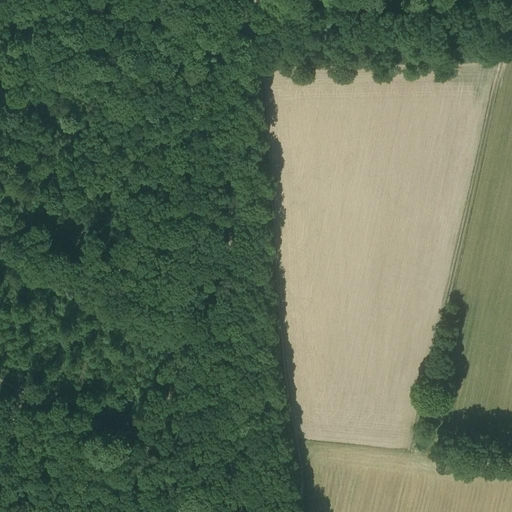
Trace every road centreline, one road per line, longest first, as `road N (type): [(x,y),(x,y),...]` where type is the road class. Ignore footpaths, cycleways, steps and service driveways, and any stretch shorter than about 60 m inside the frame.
road 1 (track): [(511,17),(416,436),(420,451),(511,462)]
road 2 (track): [(0,72),(243,7)]
